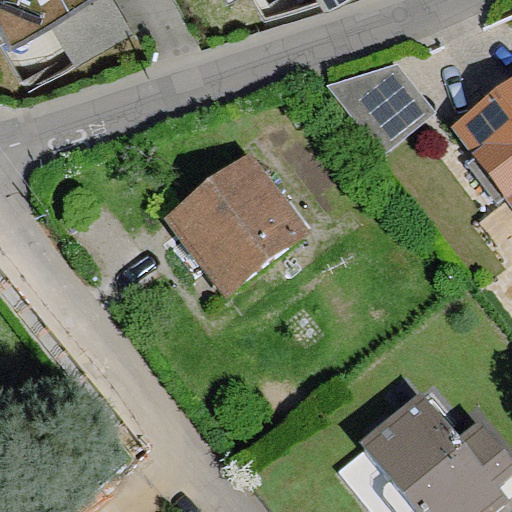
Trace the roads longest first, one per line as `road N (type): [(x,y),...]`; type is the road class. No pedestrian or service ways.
road 1 (residential): [(0,144),(386,27),(445,0)]
road 2 (residential): [(227,511),(0,225)]
